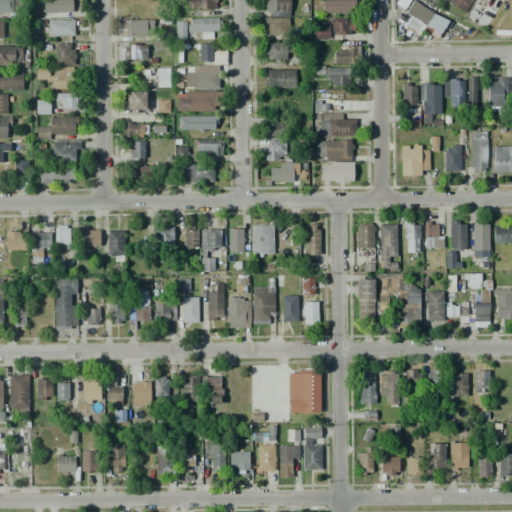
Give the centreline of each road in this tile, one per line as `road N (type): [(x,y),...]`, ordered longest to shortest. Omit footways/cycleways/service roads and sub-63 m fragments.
road 1 (residential): [(511,194),(0,202)]
road 2 (residential): [(511,350),(0,349)]
road 3 (residential): [(511,498),(0,498)]
road 4 (residential): [(336,197),(340,511)]
road 5 (residential): [(243,0),(245,204)]
road 6 (residential): [(103,0),(107,203)]
road 7 (residential): [(384,0),(388,197)]
road 8 (residential): [(511,50),(386,50)]
